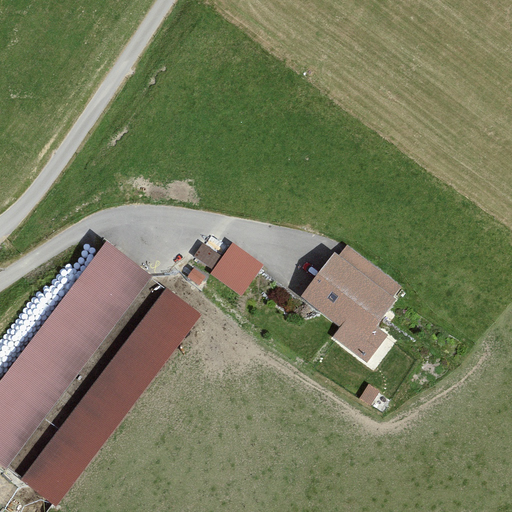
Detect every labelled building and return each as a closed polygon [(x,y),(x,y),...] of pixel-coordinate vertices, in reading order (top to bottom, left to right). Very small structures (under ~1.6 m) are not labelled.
[(205,235),(194,255),(212,265),(224,245),(205,235)] [(96,249),(0,371),(0,450),(134,279),(96,249)] [(210,276),(234,291),(250,265),(227,250),(210,276)] [(335,252),(299,297),(339,329),(332,338),(359,360),(380,334),(371,326),(393,298),(335,252)] [(196,319),(166,296),(30,475),(60,497),(196,319)]
